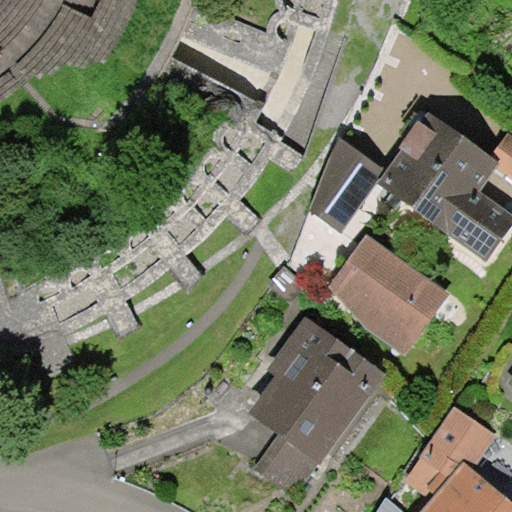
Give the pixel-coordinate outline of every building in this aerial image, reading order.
[(0,0),(0,384),(80,372),(66,337),(106,314),(118,338),(141,325),(128,300),(171,269),(188,291),(202,276),(188,257),(227,218),(246,235),(260,218),(241,199),(271,160),(293,174),(304,156),(345,37),(338,34),(330,31),(336,0),(0,0)] [(342,230),(385,169),(338,141),(312,210),(342,230)] [(511,272),(511,177),(460,145),(408,226),(503,286),(511,272)] [(453,290),(377,237),(327,308),(404,361),(453,290)] [(285,264),(273,277),(291,293),(303,281),(285,264)] [(386,372),(318,322),(253,408),(321,459),(386,372)] [(501,446),(466,419),(418,490),(433,506),(428,511),(511,511),(511,500),(485,477),(501,446)] [(277,438),(254,468),(292,496),(314,465),(277,438)]
